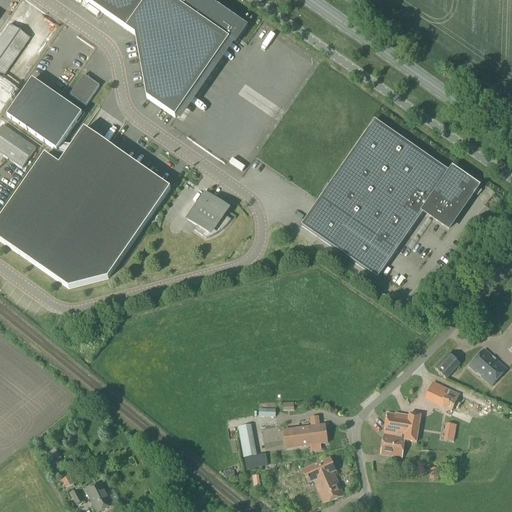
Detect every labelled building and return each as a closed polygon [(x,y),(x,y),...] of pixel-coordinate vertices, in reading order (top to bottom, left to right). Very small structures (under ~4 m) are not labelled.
[(82,0),(131,34),(154,0),(82,0)] [(135,37),(143,80),(146,99),(176,118),(229,41),(235,45),(247,28),(205,0),(154,0),(131,34),(135,37)] [(18,10),(25,14),(30,6),(23,1),(18,10)] [(0,81),(0,82),(29,40),(9,26),(0,39),(0,81)] [(221,87),(224,83),(209,71),(206,76),(221,87)] [(280,73),(277,78),(293,88),(296,83),(280,73)] [(85,107),(99,87),(83,76),(70,96),(85,107)] [(82,116),(61,101),(33,81),(7,117),(56,152),(82,116)] [(474,193),(476,189),(465,181),(466,180),(452,170),(450,174),(375,121),(301,227),(377,279),(424,213),(448,230),(471,197),(470,196),(472,192),(474,193)] [(0,154),(22,170),(36,150),(3,127),(0,131),(0,154)] [(162,185),(84,131),(59,167),(45,157),(0,221),(0,242),(69,290),(108,280),(170,190),(170,189),(170,190),(164,183),(162,185)] [(223,206),(206,194),(205,195),(206,195),(188,221),(188,220),(187,221),(197,227),(194,232),(206,240),(210,238),(213,237),(217,235),(220,233),(223,230),(226,228),(229,225),(231,221),(219,213),(224,205),(223,205),(223,206)] [(182,201),(176,204),(180,210),(186,207),(182,201)] [(491,388),(507,370),(484,350),(469,368),(491,388)] [(446,380),(460,365),(448,355),(435,369),(446,380)] [(450,416),(459,396),(433,384),(424,404),(450,416)] [(453,414),(471,419),(473,414),(455,408),(453,414)] [(416,443),(420,416),(409,415),(409,417),(396,415),(387,414),(381,456),(402,459),(405,442),(416,443)] [(310,419),(311,428),(283,432),(286,450),(310,447),(311,452),(320,450),(320,445),(327,444),(325,426),(320,427),(318,418),(310,419)] [(243,459),(257,457),(251,426),(238,428),(243,459)] [(51,465),(61,459),(55,449),(45,456),(51,465)] [(324,505),(343,497),(333,473),(335,472),(330,460),(303,472),(308,484),(314,482),(324,505)] [(59,463),(53,466),(59,476),(64,473),(59,463)] [(68,493),(75,489),(73,486),(74,485),(67,472),(59,477),(66,490),(68,493)] [(253,479),(258,487),(264,484),(259,476),(253,479)] [(103,511),(113,507),(101,484),(86,492),(96,511),(103,511)] [(77,492),(71,495),(77,506),(83,503),(77,492)]
